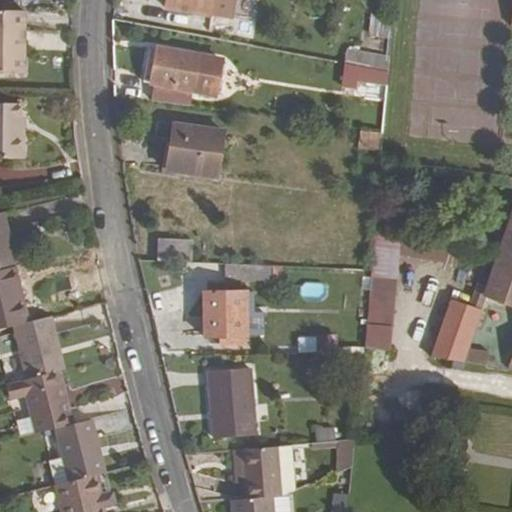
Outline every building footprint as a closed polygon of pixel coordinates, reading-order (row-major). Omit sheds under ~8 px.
[(0,74),(23,74),(23,12),(0,11),(0,74)] [(364,37),(383,44),(391,23),(371,16),(364,37)] [(217,48),(151,36),(147,57),(138,55),(135,73),(147,75),(144,88),(184,94),(187,80),(210,84),(211,80),(217,81),(222,53),(216,52),(217,48)] [(381,56),(382,44),(340,36),(338,49),(357,52),(381,56)] [(355,64),(383,67),(384,57),(381,56),(357,52),(355,64)] [(369,66),(355,64),(354,75),(368,76),(369,66)] [(0,104),(0,161),(24,161),(25,134),(21,134),(21,105),(0,104)] [(163,159),(213,165),(217,121),(169,114),(163,159)] [(352,133),(375,136),(377,118),(354,115),(352,133)] [(478,188),(508,192),(511,179),(511,177),(505,177),(479,174),(478,188)] [(477,290),(511,301),(511,192),(508,192),(477,290)] [(0,213),(0,269),(18,265),(5,212),(0,213)] [(353,343),(379,346),(390,252),(436,257),(438,238),(366,230),(353,343)] [(140,256),(174,256),(173,235),(139,235),(140,256)] [(204,330),(229,329),(228,286),(188,287),(189,330),(204,330)] [(237,286),(228,286),(229,329),(246,329),(246,307),(237,307),(237,286)] [(474,303),(478,304),(482,292),(477,290),(474,303)] [(429,352),(473,359),(477,347),(464,345),(478,304),(474,303),(448,293),(429,352)] [(63,370),(50,318),(15,327),(28,379),(60,371),(63,370)] [(204,340),(229,340),(229,329),(204,330),(204,340)] [(511,335),(503,363),(511,364),(511,335)] [(298,337),(298,353),(315,352),(315,337),(298,337)] [(207,431),(248,426),(240,363),(198,368),(207,431)] [(73,424),(60,371),(28,379),(6,384),(11,404),(29,399),(37,432),(55,427),(73,424)] [(98,436),(133,425),(127,408),(93,419),(98,436)] [(104,471),(91,419),(73,424),(55,427),(68,480),(104,471)] [(270,441),(273,473),(288,472),(285,440),(270,441)] [(326,459),(340,460),(340,440),(327,440),(326,459)] [(239,494),(268,492),(274,489),(270,441),(236,444),(239,494)] [(107,511),(98,473),(68,480),(57,483),(63,511),(107,511)] [(33,510),(55,507),(53,487),(30,490),(33,510)] [(285,511),(284,491),(268,492),(269,511),(285,511)] [(269,511),(268,492),(239,494),(228,495),(229,511),(269,511)]
